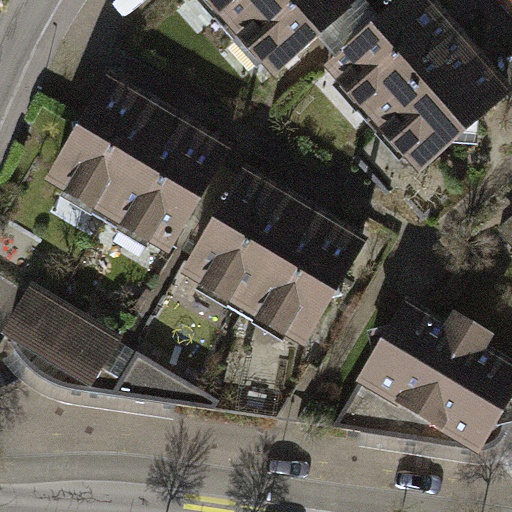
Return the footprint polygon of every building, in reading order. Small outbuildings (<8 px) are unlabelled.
[(358,0),(204,0),(273,77),(359,0),(358,0)] [(424,0),(406,0),(328,70),(419,171),(507,93),(424,0)] [(108,82),(46,185),(165,255),(226,152),(108,82)] [(361,245),(246,175),(185,275),(300,345),(361,245)] [(0,341),(30,287),(0,270),(0,341)] [(119,341),(33,290),(6,338),(15,343),(11,350),(19,362),(28,373),(41,382),(55,389),(69,393),(85,395),(119,341)] [(445,335),(406,312),(333,430),(474,453),(486,454),(497,449),(503,443),(507,436),(509,426),(507,415),(511,407),(511,372),(482,355),(489,342),(453,322),(445,335)] [(219,403),(138,355),(111,399),(213,413),(219,403)]
